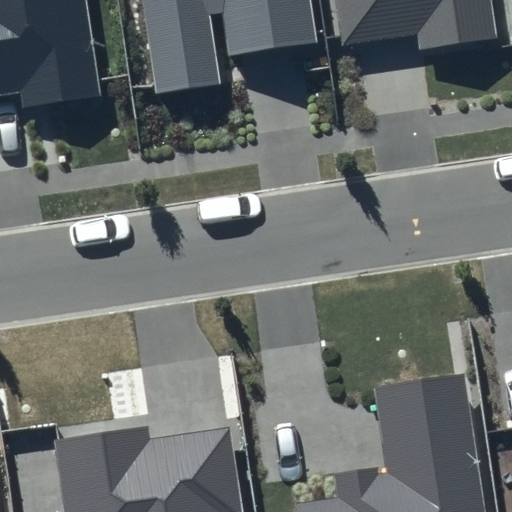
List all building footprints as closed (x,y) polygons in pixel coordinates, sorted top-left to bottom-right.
[(87,0),(0,0),(0,95),(19,93),(22,107),(102,96),(87,0)] [(141,0),(155,93),(222,82),(211,14),(222,12),(229,56),(317,42),(310,0),(141,0)] [(490,0),(335,0),(342,45),(415,33),(418,48),(495,37),(490,0)] [(484,511),(463,374),(373,387),(385,468),(337,475),(339,498),(296,505),(297,511),(484,511)] [(148,426),(53,440),(65,511),(242,511),(228,428),(150,439),(148,426)]
